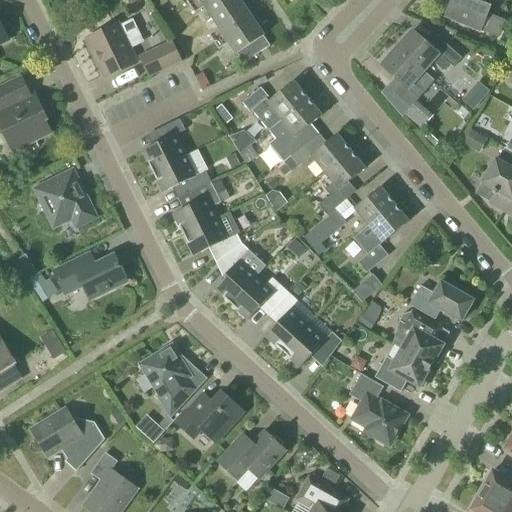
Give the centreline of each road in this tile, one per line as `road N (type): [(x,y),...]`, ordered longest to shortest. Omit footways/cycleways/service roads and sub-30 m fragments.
road 1 (residential): [(405,511),(198,324),(173,291),(102,144)]
road 2 (residential): [(376,0),(330,50),(337,70),(510,283)]
road 3 (residential): [(414,511),(511,345)]
road 4 (residential): [(102,144),(30,0)]
